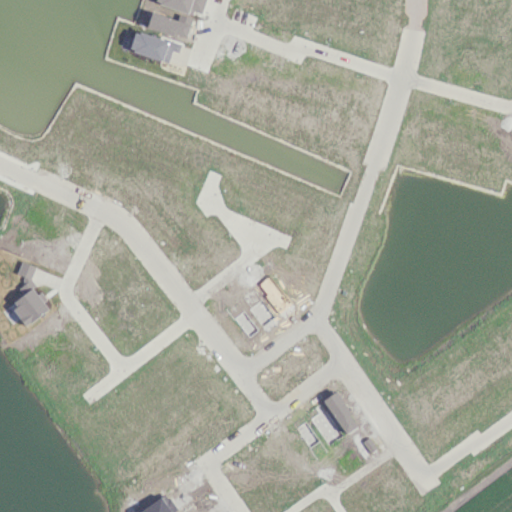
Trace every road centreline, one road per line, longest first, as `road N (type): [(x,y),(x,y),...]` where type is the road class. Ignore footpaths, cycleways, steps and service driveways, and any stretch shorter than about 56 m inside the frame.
road 1 (residential): [(415,0),(400,78),(314,320),(240,372)]
road 2 (residential): [(0,164),(134,232),(270,413)]
road 3 (residential): [(240,511),(211,469),(214,454),(343,361)]
road 4 (residential): [(424,477),(314,320)]
